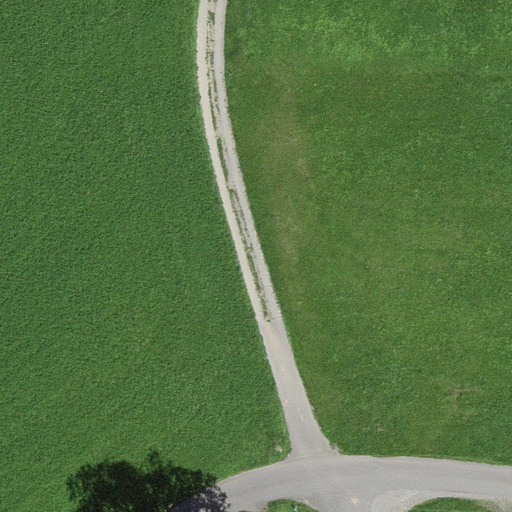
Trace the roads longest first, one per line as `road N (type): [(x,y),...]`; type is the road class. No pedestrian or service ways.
road 1 (track): [(341,511),(316,476),(227,165),(214,94),(216,0)]
road 2 (track): [(511,484),(316,476),(199,511)]
